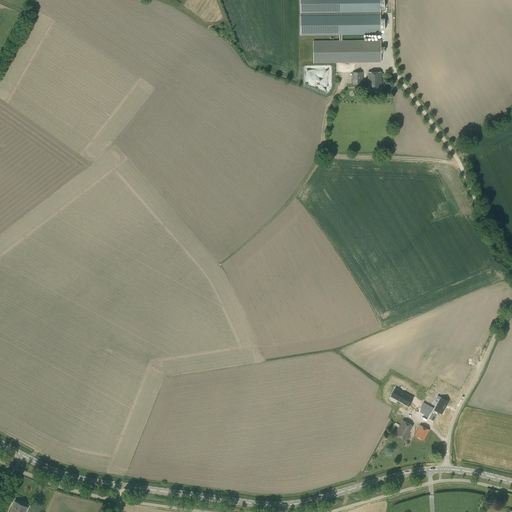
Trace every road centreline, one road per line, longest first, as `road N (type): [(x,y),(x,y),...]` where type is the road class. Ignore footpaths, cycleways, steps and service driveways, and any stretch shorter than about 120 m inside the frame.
road 1 (secondary): [(445,468),(271,505),(75,479),(0,445)]
road 2 (track): [(511,271),(461,164),(325,152),(328,100)]
road 3 (residential): [(511,308),(452,421),(445,468)]
